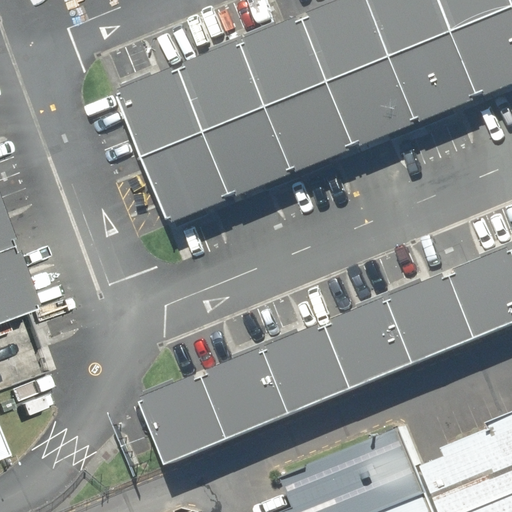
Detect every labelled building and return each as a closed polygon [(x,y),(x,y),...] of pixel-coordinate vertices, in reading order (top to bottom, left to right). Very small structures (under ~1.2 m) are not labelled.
[(336,83),(398,58),(374,0),(353,0),(327,11),(309,18),(336,83)] [(374,0),(398,58),(460,33),(446,0),(374,0)] [(511,0),(446,0),(460,33),(511,11),(511,0)] [(504,91),(511,87),(511,11),(460,33),(487,98),(504,91)] [(274,108),(336,83),(309,18),(297,23),(247,43),(274,108)] [(469,105),(487,98),(460,33),(398,58),(425,123),(469,105)] [(212,133),(274,108),(247,43),(206,60),(185,68),(212,133)] [(379,142),(425,123),(398,58),(336,83),(363,148),(379,142)] [(150,158),(212,133),(185,68),(173,73),(123,93),(150,158)] [(349,154),(363,148),(336,83),(274,108),(301,173),(349,154)] [(254,192),(301,173),(274,108),(212,133),(239,199),(254,192)] [(221,206),(239,199),(212,133),(150,158),(177,224),(221,206)] [(0,257),(9,254),(0,231),(0,257)] [(458,271),(485,338),(511,327),(511,249),(473,265),(458,271)] [(0,327),(32,316),(14,269),(9,254),(0,257),(0,327)] [(396,296),(423,363),(485,338),(458,271),(443,277),(396,296)] [(334,321),(361,388),(423,363),(396,296),(347,316),(334,321)] [(272,346),(299,413),(361,388),(334,321),(318,327),(272,346)] [(210,371),(237,438),(299,413),(272,346),(223,365),(210,371)] [(147,396),(175,463),(237,438),(210,371),(199,375),(147,396)] [(511,511),(511,413),(420,450),(444,511),(511,511)] [(444,511),(420,450),(410,425),(290,472),(304,507),(292,511),(291,511),(444,511)]
